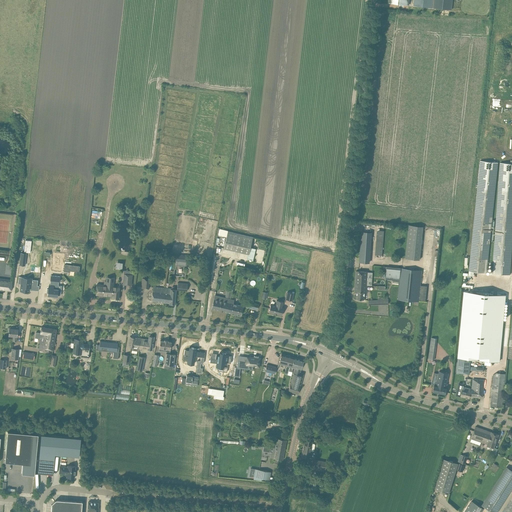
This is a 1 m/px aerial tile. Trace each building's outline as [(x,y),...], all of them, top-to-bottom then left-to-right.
[(414,0),(414,5),(452,10),(452,0),(414,0)] [(498,162),(480,161),(469,271),(487,273),(498,162)] [(511,163),(500,163),(492,273),(510,275),(511,243),(511,163)] [(409,225),(406,258),(419,260),(423,226),(409,225)] [(382,255),(384,233),(384,231),(377,230),(375,255),(382,255)] [(250,247),(252,239),(252,237),(228,231),(224,248),(248,254),(250,247)] [(368,263),(370,232),(361,231),(359,262),(368,263)] [(30,253),(32,240),(24,239),(23,252),(30,253)] [(33,241),(32,253),(43,254),(43,241),(33,241)] [(250,247),(248,254),(247,259),(249,260),(250,261),(251,260),(253,260),(255,248),(250,247)] [(59,266),(60,255),(52,254),(51,265),(59,266)] [(66,262),(65,269),(71,270),(71,268),(76,269),(76,270),(80,270),(81,263),(66,262)] [(398,299),(419,302),(422,270),(387,266),(386,279),(400,281),(398,299)] [(124,270),(123,284),(131,285),(133,271),(124,270)] [(369,272),(356,271),(355,291),(357,291),(356,299),(361,299),(364,299),(365,292),(367,292),(369,272)] [(57,296),(58,291),(58,289),(58,281),(59,281),(60,276),(51,275),(50,280),(51,281),(51,285),(49,285),(48,290),(48,295),(57,296)] [(105,285),(97,284),(95,295),(111,297),(111,299),(118,299),(119,287),(114,286),(114,277),(106,277),(105,285)] [(10,291),(12,280),(0,278),(0,290),(4,291),(4,289),(7,290),(7,291),(10,291)] [(22,281),(21,290),(25,291),(29,292),(30,288),(31,288),(31,286),(34,286),(35,280),(32,280),(32,279),(26,279),(22,278),(22,281)] [(149,289),(150,279),(143,278),(141,288),(149,289)] [(177,290),(187,291),(188,283),(178,282),(177,290)] [(151,301),(163,302),(164,288),(153,287),(152,296),(151,301)] [(164,288),(163,302),(169,303),(169,304),(174,304),(175,300),(176,289),(171,289),(164,288)] [(287,292),(285,299),(292,301),(294,294),(287,292)] [(212,309),(226,312),(227,312),(230,302),(229,302),(214,298),(212,309)] [(233,304),(233,303),(234,300),(230,299),(229,302),(230,302),(227,312),(240,315),(243,306),(233,304)] [(283,302),(277,300),(276,305),(270,304),(268,312),(274,313),(274,314),(276,314),(281,315),(283,307),(282,307),(283,302)] [(245,306),(257,309),(259,304),(246,301),(245,306)] [(39,332),(36,332),(35,337),(38,338),(41,338),(39,351),(43,351),(43,348),(53,350),(57,329),(41,326),(40,333),(39,333),(39,332)] [(17,336),(17,334),(18,329),(14,329),(14,327),(8,327),(8,332),(9,332),(9,335),(13,336),(13,341),(17,342),(17,336)] [(141,338),(130,336),(129,346),(132,346),(131,350),(139,351),(140,348),(141,338)] [(148,339),(141,338),(140,348),(139,351),(142,352),(143,348),(152,350),(154,342),(154,337),(150,336),(149,336),(148,339)] [(74,340),(72,353),(78,354),(78,359),(81,359),(81,358),(88,358),(90,344),(82,343),(83,339),(79,339),(74,338),(74,340)] [(173,366),(174,359),(175,354),(170,354),(171,342),(160,340),(159,348),(167,349),(166,353),(164,364),(173,366)] [(115,358),(118,358),(119,348),(119,347),(118,347),(117,347),(111,346),(112,343),(108,342),(108,343),(108,342),(107,342),(100,341),(99,345),(96,344),(96,350),(99,350),(101,350),(101,349),(102,349),(102,347),(108,347),(107,350),(108,350),(107,351),(110,351),(114,352),(113,357),(113,358),(115,358)] [(428,359),(435,360),(437,342),(431,341),(428,359)] [(185,351),(184,356),(188,357),(187,366),(194,367),(195,357),(195,356),(198,356),(199,352),(196,352),(196,349),(190,348),(189,352),(185,351)] [(199,357),(200,357),(200,360),(197,360),(196,372),(202,373),(202,368),(200,367),(201,363),(203,363),(204,357),(205,353),(200,352),(199,357)] [(210,358),(210,363),(216,364),(216,368),(217,368),(217,371),(227,373),(227,367),(223,367),(223,363),(230,363),(231,356),(229,356),(229,354),(219,353),(219,356),(217,356),(217,359),(210,358)] [(288,371),(289,371),(290,367),(291,367),(294,357),(281,354),(279,364),(286,366),(285,370),(288,371)] [(235,367),(234,375),(239,376),(240,368),(243,368),(245,369),(245,368),(249,368),(250,365),(253,365),(253,364),(255,364),(255,365),(259,366),(259,362),(259,357),(258,357),(259,356),(254,355),(254,357),(250,356),(249,357),(247,357),(247,359),(244,359),(244,361),(237,360),(237,362),(236,367),(235,367)] [(303,360),(294,357),(291,367),(290,367),(289,371),(292,372),(293,368),(295,368),(294,373),(293,373),(291,383),(290,383),(288,391),(298,394),(303,374),(300,373),(303,360)] [(458,357),(456,373),(469,374),(471,359),(458,357)] [(267,364),(265,371),(275,374),(276,367),(267,364)] [(446,394),(447,389),(447,387),(446,387),(449,373),(439,371),(436,385),(434,384),(433,392),(446,394)] [(492,387),(490,406),(502,407),(504,389),(504,388),(505,374),(496,373),(493,375),(492,387)] [(186,378),(185,384),(197,386),(199,377),(186,375),(186,378)] [(463,386),(462,390),(457,388),(456,395),(461,396),(469,398),(470,394),(477,395),(477,396),(483,397),(484,380),(473,379),(472,388),(470,388),(463,386)] [(212,389),(211,395),(214,395),(213,398),(222,399),(224,390),(212,389)] [(494,448),(497,439),(498,434),(492,432),(475,427),(471,438),(488,444),(487,445),(494,448)] [(8,432),(5,462),(23,464),(22,474),(34,475),(38,435),(8,432)] [(41,435),(39,458),(54,459),(55,454),(79,456),(81,438),(41,435)] [(277,438),(275,448),(284,450),(286,440),(277,438)] [(312,442),(304,440),(301,457),(309,459),(310,451),(313,451),(314,445),(314,444),(312,444),(312,442)] [(270,457),(278,459),(282,460),(284,450),(275,448),(272,447),(270,457)] [(468,456),(460,454),(458,462),(465,464),(468,456)] [(53,474),(54,459),(39,458),(38,473),(53,474)] [(449,493),(459,464),(444,459),(435,489),(449,493)] [(314,468),(325,470),(327,462),(315,460),(314,468)] [(74,478),(75,466),(68,465),(67,467),(60,466),(59,473),(67,474),(67,477),(74,478)] [(492,511),(496,511),(511,488),(511,470),(506,467),(482,505),(492,511)] [(267,471),(255,469),(254,477),(266,479),(267,471)] [(325,486),(327,478),(321,477),(319,485),(325,486)] [(511,511),(511,496),(502,511),(511,511)] [(81,511),(82,501),(57,500),(57,501),(56,500),(52,504),(51,504),(50,511),(81,511)] [(464,511),(481,511),(484,509),(472,501),(464,511)] [(98,511),(98,510),(99,508),(98,508),(98,502),(88,502),(87,511),(90,511),(93,511),(92,511),(98,511)]
